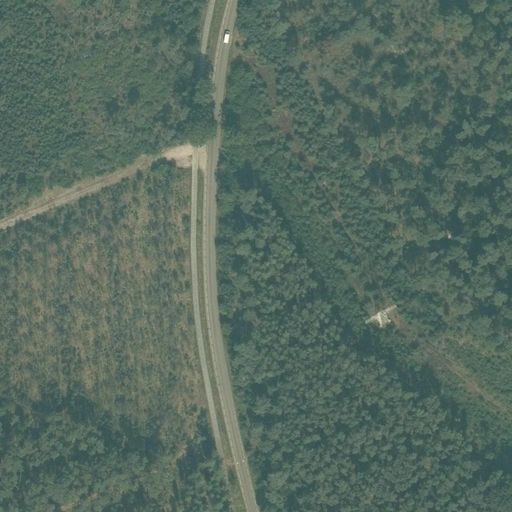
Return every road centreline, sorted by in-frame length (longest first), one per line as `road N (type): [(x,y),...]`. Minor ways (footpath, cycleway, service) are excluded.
road 1 (tertiary): [(253,511),(218,363),(208,249),(210,162),(236,0)]
road 2 (track): [(0,226),(197,149)]
